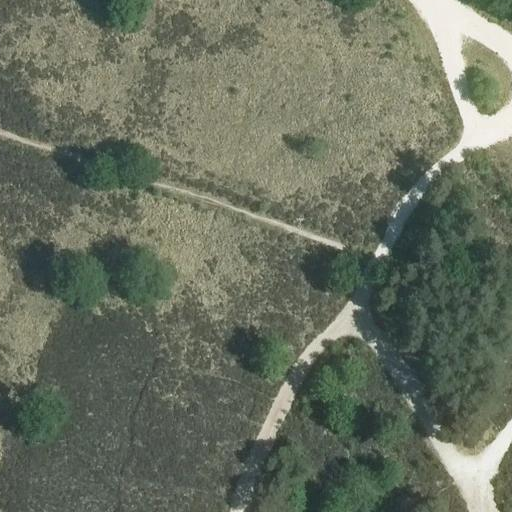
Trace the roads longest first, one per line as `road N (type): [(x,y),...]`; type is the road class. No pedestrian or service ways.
road 1 (track): [(242,511),(250,471),(305,361),(353,313),(408,203),(511,105)]
road 2 (track): [(424,0),(454,56),(475,136)]
